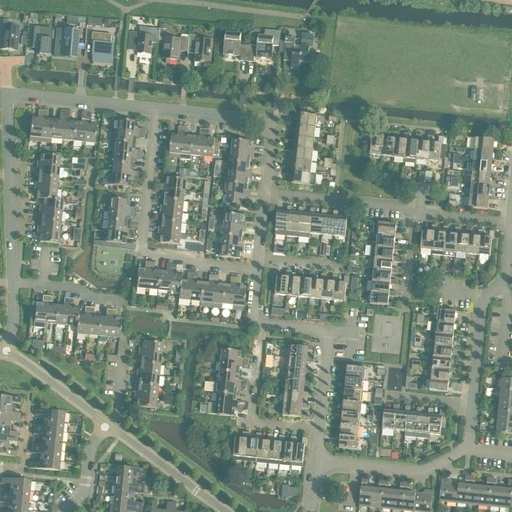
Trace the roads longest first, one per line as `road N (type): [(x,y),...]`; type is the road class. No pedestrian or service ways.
road 1 (residential): [(257,272),(144,251),(155,108)]
road 2 (residential): [(317,463),(423,473),(467,450),(472,404)]
road 3 (residential): [(155,108),(269,120),(265,193)]
road 4 (residential): [(472,404),(484,301),(508,271),(511,233)]
road 5 (residential): [(260,325),(254,420),(321,428)]
road 6 (residential): [(321,428),(329,336),(260,325)]
road 7 (residential): [(6,97),(155,108)]
road 8 (residential): [(413,212),(265,193)]
road 9 (tertiary): [(107,425),(226,511)]
road 10 (tertiary): [(5,353),(107,425)]
